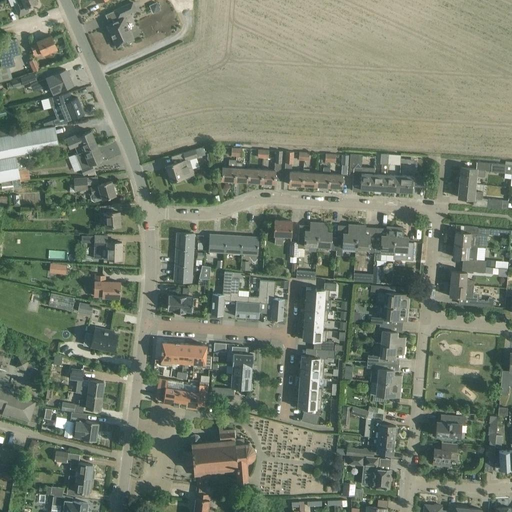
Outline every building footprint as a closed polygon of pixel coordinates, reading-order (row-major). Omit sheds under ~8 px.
[(37,2),(35,0),(16,0),(18,5),(15,7),(19,16),(28,12),(26,7),(37,2)] [(107,25),(117,47),(133,39),(124,18),(123,18),(122,16),(136,10),(133,2),(114,10),(118,18),(119,17),(120,19),(107,25)] [(56,51),(56,49),(57,48),(51,35),(37,41),(38,43),(31,46),(36,57),(50,51),(51,53),(56,51)] [(19,55),(16,39),(0,41),(3,58),(0,59),(1,68),(14,65),(12,56),(19,55)] [(54,74),(37,82),(39,88),(49,84),(53,93),(61,90),(63,89),(72,85),(65,69),(56,73),(54,74)] [(21,79),(11,82),(13,87),(23,84),(37,80),(35,74),(21,78),(21,79)] [(69,92),(45,99),(47,107),(51,105),(51,106),(52,108),(61,105),(62,110),(66,120),(71,118),(84,113),(77,97),(71,100),(69,92)] [(18,132),(0,135),(0,157),(15,155),(16,155),(25,153),(27,152),(44,149),(43,146),(58,143),(58,142),(43,145),(40,129),(71,123),(70,122),(58,124),(35,129),(18,132)] [(78,153),(97,145),(91,131),(78,136),(77,134),(64,139),(65,144),(69,147),(74,144),(78,153)] [(103,160),(97,145),(78,153),(75,154),(83,175),(95,170),(92,164),(103,160)] [(205,154),(202,147),(183,153),(186,160),(166,166),(171,181),(183,177),(183,176),(193,173),(188,159),(205,154)] [(294,152),(285,151),(285,163),(293,163),(294,152)] [(350,154),(349,166),(354,167),(357,163),(358,154),(350,154)] [(387,174),(388,164),(388,154),(380,154),(380,164),(382,164),(382,174),(374,174),(373,189),(386,190),(387,174)] [(401,155),(388,154),(388,164),(400,165),(401,155)] [(15,155),(0,157),(0,181),(20,178),(16,155),(15,155)] [(409,159),(401,158),(400,168),(408,168),(409,159)] [(235,181),(236,167),(236,162),(236,160),(229,159),(228,167),(222,166),(221,180),(235,181)] [(491,171),(504,173),(505,173),(511,173),(511,171),(511,168),(511,161),(505,161),(504,164),(491,163),(491,170),(491,171)] [(248,182),(249,168),(242,168),(242,162),(236,162),(236,167),(235,181),(248,182)] [(374,174),(375,167),(362,166),(362,167),(353,167),(352,180),(360,181),(360,189),(373,189),(374,174)] [(323,173),(316,172),(315,186),(328,187),(329,173),(330,167),(323,167),(323,173)] [(459,182),(475,184),(476,176),(484,177),(485,170),(476,169),(461,167),(459,182)] [(262,169),(249,168),(248,182),(261,182),(262,169)] [(275,170),(262,169),(261,182),(275,183),(275,170)] [(289,184),(302,185),(303,172),(290,171),(289,184)] [(316,172),(303,172),(302,185),(315,186),(316,172)] [(343,174),(329,173),(328,187),(342,187),(343,174)] [(400,175),(387,174),(386,190),(399,191),(400,175)] [(413,176),(400,175),(399,191),(412,192),(413,176)] [(86,177),(74,178),(75,190),(87,189),(86,177)] [(92,193),(90,196),(91,200),(95,201),(116,195),(112,181),(98,185),(91,188),(92,193)] [(475,184),(459,182),(458,197),(473,198),(482,199),(483,192),(474,191),(475,184)] [(508,200),(502,200),(488,198),(487,207),(507,209),(508,200)] [(111,205),(101,205),(99,205),(100,213),(104,213),(105,227),(121,225),(120,211),(112,212),(111,205)] [(291,236),(291,228),(292,221),(275,220),(274,235),(275,235),(275,244),(283,244),(283,235),(291,236)] [(299,235),(298,243),(298,248),(304,248),(304,245),(317,246),(319,222),(310,222),(310,230),(305,230),(305,235),(299,235)] [(327,223),(319,222),(317,246),(330,247),(330,250),(336,250),(335,254),(336,254),(337,237),(331,237),(331,232),(327,231),(327,223)] [(355,248),(357,225),(349,224),(348,233),(343,232),(343,238),(337,237),(336,254),(342,255),(342,253),(355,254),(355,248)] [(365,225),(357,225),(355,248),(368,249),(368,252),(374,252),(375,240),(369,239),(370,234),(365,234),(365,225)] [(455,231),(454,244),(477,246),(478,246),(479,235),(480,233),(488,234),(489,228),(477,227),(465,226),(464,232),(460,231),(455,231)] [(374,252),(374,259),(380,259),(380,253),(393,254),(393,251),(394,251),(395,227),(387,227),(386,235),(381,235),(381,240),(375,240),(374,252)] [(403,228),(395,227),(394,251),(406,251),(406,254),(413,255),(413,242),(407,242),(408,236),(403,236),(403,228)] [(176,248),(193,250),(194,233),(177,232),(176,248)] [(225,252),(226,235),(210,234),(209,251),(225,252)] [(121,259),(121,242),(94,241),(95,235),(85,235),(84,255),(94,255),(94,246),(101,246),(101,258),(121,259)] [(242,236),(226,235),(225,252),(241,253),(242,236)] [(242,236),(241,253),(257,254),(258,237),(242,236)] [(297,256),(298,248),(298,243),(290,242),(289,256),(297,256)] [(454,244),(453,256),(476,259),(477,247),(477,246),(454,244)] [(193,250),(176,248),(175,264),(192,265),(193,250)] [(70,273),(70,263),(52,262),(52,272),(70,273)] [(192,265),(175,264),(174,281),(191,282),(192,265)] [(210,266),(202,264),(199,278),(209,279),(210,266)] [(380,283),(380,282),(381,267),(373,266),(372,282),(380,283)] [(299,270),(299,278),(310,279),(311,271),(299,270)] [(451,270),(450,283),(474,285),(474,280),(466,279),(467,272),(451,270)] [(212,293),(211,314),(223,315),(224,300),(230,300),(232,277),(232,272),(224,271),(222,294),(212,293)] [(102,296),(120,297),(120,282),(103,281),(104,276),(96,275),(96,282),(95,282),(94,295),(102,295),(102,296)] [(232,277),(230,300),(236,300),(235,316),(247,317),(248,296),(238,295),(239,278),(232,277)] [(260,302),(266,303),(267,280),(260,280),(259,297),(248,296),(247,317),(259,318),(260,302)] [(267,280),(266,303),(272,303),(271,319),(283,319),(284,298),(274,298),(275,281),(267,280)] [(474,285),(450,283),(449,296),(464,297),(464,296),(472,297),(474,285)] [(374,285),(373,290),(385,291),(384,305),(408,307),(409,294),(395,293),(396,287),(374,285)] [(306,287),(305,298),(325,300),(328,300),(329,289),(324,289),(306,287)] [(50,306),(75,309),(77,295),(52,292),(50,306)] [(193,297),(168,295),(167,309),(174,310),(174,311),(185,312),(185,311),(192,311),(193,297)] [(488,297),(488,300),(470,299),(470,305),(493,307),(494,298),(488,297)] [(305,298),(304,308),(324,310),(324,309),(325,300),(305,298)] [(79,302),(77,311),(90,314),(92,305),(79,302)] [(371,317),(370,323),(379,324),(392,325),(393,319),(407,321),(408,307),(384,305),(383,318),(371,317)] [(304,308),(304,318),(323,320),(327,321),(328,310),(324,309),(324,310),(304,308)] [(303,329),(322,330),(323,320),(304,318),(303,329)] [(392,325),(379,324),(379,329),(382,329),(380,343),(404,345),(405,337),(397,336),(397,331),(392,331),(392,325)] [(114,330),(111,330),(95,327),(93,334),(86,332),(83,344),(114,351),(117,334),(113,333),(114,330)] [(303,329),(302,339),(326,341),(326,330),(322,330),(303,329)] [(172,361),(173,342),(162,341),(161,360),(172,361)] [(183,362),(184,343),(173,342),(172,361),(183,362)] [(195,344),(184,343),(183,362),(194,362),(195,344)] [(214,343),(214,350),(225,351),(226,344),(214,343)] [(404,345),(380,343),(379,356),(368,355),(367,361),(389,363),(389,357),(395,358),(395,353),(403,354),(404,345)] [(206,345),(195,344),(194,362),(205,363),(204,367),(210,368),(211,356),(205,356),(206,345)] [(233,352),(232,364),(252,365),(253,358),(254,358),(254,352),(250,352),(250,353),(233,352)] [(511,352),(510,352),(508,380),(501,380),(500,393),(508,394),(509,385),(511,385),(511,352)] [(55,355),(53,363),(61,365),(62,357),(55,355)] [(300,366),(324,368),(324,357),(301,355),(300,366)] [(29,360),(18,357),(15,367),(25,370),(29,360)] [(389,363),(367,361),(367,367),(378,368),(377,381),(371,380),(371,381),(377,381),(401,383),(401,375),(393,374),(393,369),(388,369),(389,363)] [(252,366),(252,365),(232,364),(232,365),(232,375),(251,376),(252,366)] [(83,367),(71,365),(69,378),(82,380),(83,367)] [(300,366),(299,376),(319,378),(323,378),(324,368),(300,366)] [(251,383),(251,376),(232,375),(231,387),(247,388),(247,389),(251,389),(252,383),(251,383)] [(299,376),(299,386),(318,388),(318,387),(319,378),(299,376)] [(168,379),(159,377),(156,399),(163,400),(163,402),(180,405),(182,390),(166,388),(168,379)] [(89,387),(88,394),(102,395),(103,381),(90,380),(90,381),(82,380),(81,386),(89,387)] [(399,397),(401,383),(377,381),(376,394),(372,394),(372,399),(385,400),(385,395),(399,397)] [(198,393),(182,390),(180,405),(196,408),(197,405),(204,406),(208,385),(199,384),(198,393)] [(318,388),(299,386),(298,397),(321,398),(322,388),(318,387),(318,388)] [(35,401),(5,391),(0,407),(4,409),(2,414),(9,417),(9,414),(29,420),(35,401)] [(100,409),(102,395),(88,394),(87,400),(79,399),(78,405),(86,406),(86,407),(100,409)] [(297,407),(320,409),(321,398),(298,397),(297,407)] [(63,403),(61,409),(73,411),(75,404),(63,401),(63,403)] [(370,436),(394,439),(394,438),(397,438),(397,429),(395,429),(395,425),(381,424),(382,420),(383,420),(383,415),(353,406),(351,413),(366,418),(365,436),(370,436)] [(498,407),(498,415),(507,415),(507,407),(498,407)] [(46,408),(44,418),(50,419),(52,409),(46,408)] [(86,413),(71,411),(70,420),(74,421),(72,435),(74,435),(74,437),(96,439),(98,423),(85,421),(85,422),(83,422),(84,414),(86,414),(86,413)] [(301,420),(317,424),(319,415),(304,411),(301,420)] [(465,417),(451,415),(441,414),(440,421),(436,421),(435,435),(460,437),(461,424),(464,424),(465,417)] [(495,447),(496,435),(498,415),(490,415),(489,422),(490,422),(490,427),(488,426),(488,434),(489,434),(489,440),(489,446),(495,447)] [(198,435),(197,435),(196,434),(194,435),(192,436),(191,435),(191,436),(191,438),(191,440),(192,450),(182,451),(183,464),(193,463),(194,475),(198,474),(198,478),(194,511),(207,511),(209,495),(212,495),(213,488),(207,487),(208,477),(210,477),(210,474),(233,471),(234,475),(237,475),(238,481),(247,480),(246,461),(250,459),(254,451),(249,444),(244,444),(244,439),(235,439),(234,429),(223,430),(223,427),(218,427),(220,441),(200,442),(199,439),(199,437),(198,436),(199,435),(198,435)] [(394,439),(370,436),(370,437),(367,436),(367,444),(371,444),(371,448),(363,447),(363,448),(346,447),(346,454),(347,454),(373,457),(374,451),(393,453),(394,439)] [(434,448),(433,454),(431,456),(431,460),(433,461),(433,462),(440,463),(440,465),(449,465),(449,457),(455,458),(457,443),(442,441),(441,449),(434,448)] [(495,447),(489,446),(486,446),(484,470),(492,471),(495,447)] [(55,458),(67,460),(68,452),(56,450),(55,458)] [(500,469),(511,468),(511,451),(511,450),(499,450),(500,469)] [(379,458),(373,457),(347,454),(346,462),(372,465),(370,486),(389,488),(391,470),(378,468),(379,458)] [(78,469),(77,476),(91,478),(92,464),(79,462),(79,463),(71,462),(70,468),(78,469)] [(4,467),(2,477),(13,480),(15,469),(4,467)] [(89,492),(91,478),(77,476),(76,483),(68,482),(67,489),(75,490),(89,492)] [(342,482),(341,495),(354,496),(355,483),(342,482)] [(46,493),(54,494),(62,495),(63,488),(47,486),(46,493)] [(70,496),(54,494),(53,504),(64,505),(63,511),(88,511),(86,511),(87,503),(73,501),(70,501),(70,496)] [(386,511),(387,508),(388,500),(377,499),(376,507),(366,506),(366,511),(359,511),(359,508),(352,507),(351,511),(386,511)]
